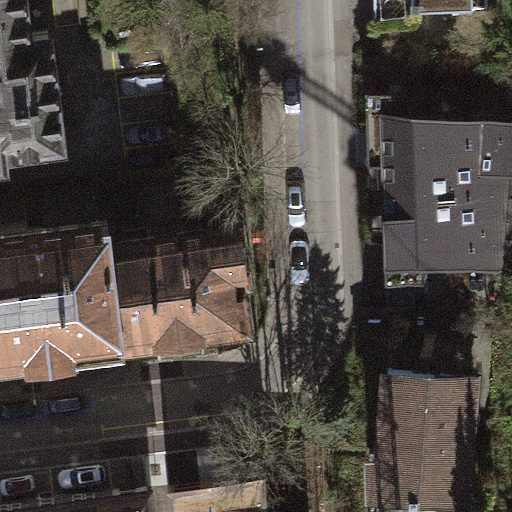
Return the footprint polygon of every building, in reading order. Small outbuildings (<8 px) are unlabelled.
[(28,29),(24,0),(0,0),(0,155),(7,155),(5,142),(62,135),(49,27),(28,29)] [(381,160),(384,244),(386,276),(424,279),(429,261),(448,263),(450,263),(500,268),(511,265),(511,127),(499,126),(499,116),(406,109),(406,90),(366,87),(368,159),(381,160)] [(0,353),(117,339),(105,241),(102,214),(0,229),(0,353)] [(236,225),(105,241),(117,339),(244,324),(238,275),(243,275),(236,225)] [(448,263),(448,241),(384,244),(386,276),(387,308),(452,314),(450,263),(448,263)] [(473,371),(387,367),(380,493),(411,494),(411,499),(467,502),(473,371)] [(271,511),(267,480),(167,494),(169,511),(271,511)] [(113,511),(110,490),(0,499),(0,511),(113,511)]
